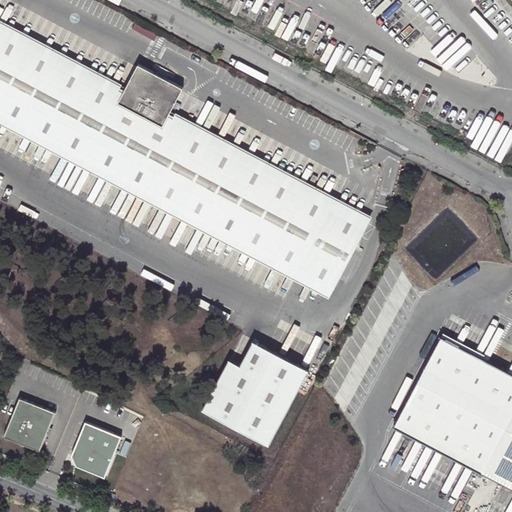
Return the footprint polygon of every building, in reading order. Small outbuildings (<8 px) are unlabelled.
[(0,31),(122,96),(126,87),(0,21),(0,31)] [(126,87),(122,96),(0,31),(0,113),(298,270),(332,205),(166,119),(170,110),(182,87),(138,64),(126,87)] [(170,110),(166,119),(332,205),(336,196),(170,110)] [(0,113),(0,125),(293,278),(298,270),(0,113)] [(511,374),(441,337),(395,424),(511,485),(511,374)] [(268,445),(306,370),(252,341),(239,365),(228,359),(202,410),(268,445)] [(51,428),(58,412),(22,397),(5,435),(41,451),(48,435),(45,433),(48,427),(51,428)] [(107,478),(124,437),(92,423),(87,422),(73,455),(78,466),(107,478)]
